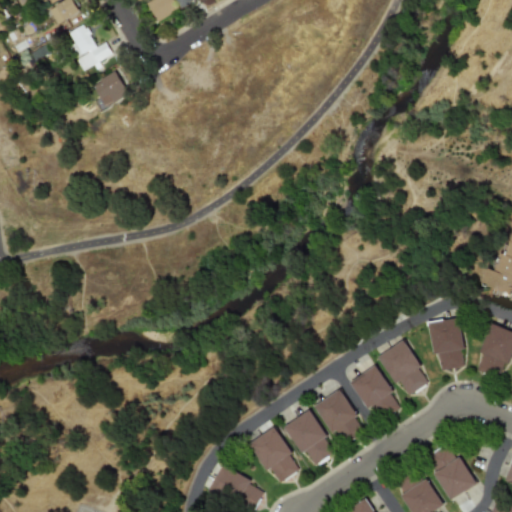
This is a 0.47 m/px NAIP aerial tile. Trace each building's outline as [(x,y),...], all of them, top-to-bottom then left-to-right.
[(80,12),(73,0),(64,0),(48,10),(56,25),(80,12)] [(170,0),(149,0),(146,2),(155,21),(176,11),(170,0)] [(111,56),(105,42),(94,47),(84,25),(67,33),(78,57),(75,58),(81,70),(111,56)] [(127,96),(115,72),(92,83),(103,107),(127,96)] [(511,292),(481,282),(486,266),(497,269),(508,238),(511,239),(511,292)] [(457,318),(427,322),(433,355),(437,354),(440,371),(465,366),(457,318)] [(511,348),(511,331),(489,323),(478,352),(482,354),(475,371),(500,380),(511,348)] [(378,356),(405,397),(427,383),(417,369),(420,366),(403,340),(378,356)] [(374,421),(399,406),(375,366),(350,381),(374,421)] [(313,406),(339,445),(363,430),(338,390),(313,406)] [(284,426),(310,467),(334,452),(309,410),(284,426)] [(298,471),(275,428),(248,443),(264,471),(269,468),(277,482),(298,471)] [(433,474),(449,500),(476,484),(459,457),(455,459),(446,445),(427,457),(436,472),(433,474)] [(262,491),(247,484),(250,479),(220,465),(208,492),(253,511),(262,491)] [(410,511),(433,511),(442,508),(425,476),(421,479),(417,472),(396,484),(410,511)] [(490,511),(511,511),(511,506),(496,499),(490,511)] [(372,511),(366,500),(347,511),(372,511)]
